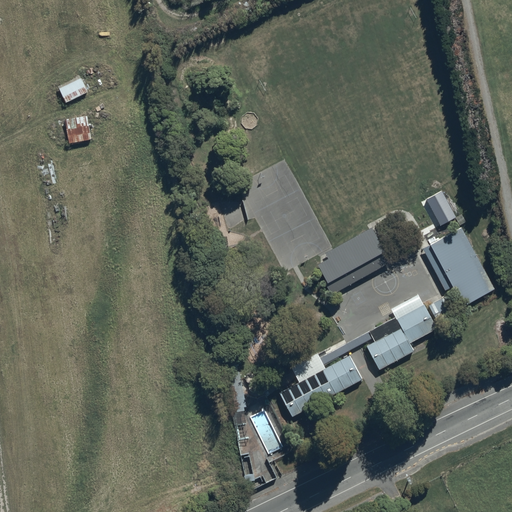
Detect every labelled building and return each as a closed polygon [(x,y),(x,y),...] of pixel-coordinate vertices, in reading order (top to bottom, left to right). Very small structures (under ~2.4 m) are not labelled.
[(79,76),(58,86),(66,104),(88,92),(79,76)] [(87,116),(64,119),(68,143),(91,140),(87,116)] [(392,259),(370,219),(318,248),(339,288),(392,259)] [(495,277),(464,219),(424,240),(456,298),(495,277)] [(435,319),(422,296),(396,310),(401,320),(366,338),(379,361),(415,341),(410,332),(435,319)] [(446,296),(428,306),(438,322),(456,313),(446,296)] [(363,374),(350,348),(280,386),(294,412),(363,374)] [(248,415),(242,361),(225,363),(231,417),(248,415)]
